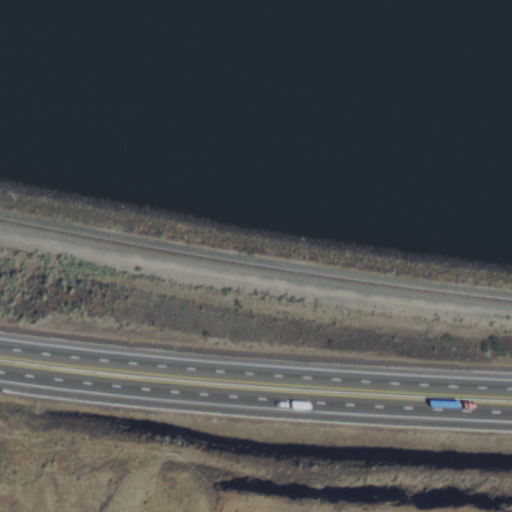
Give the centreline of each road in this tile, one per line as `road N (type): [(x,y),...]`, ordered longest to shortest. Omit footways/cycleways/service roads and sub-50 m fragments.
road 1 (motorway): [(511,392),(135,365),(0,345)]
road 2 (motorway): [(0,370),(511,419)]
